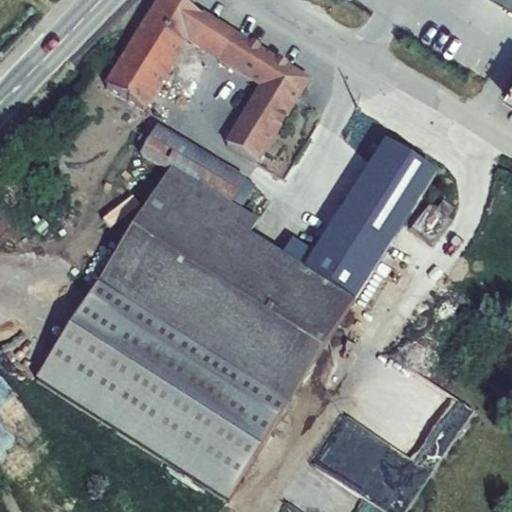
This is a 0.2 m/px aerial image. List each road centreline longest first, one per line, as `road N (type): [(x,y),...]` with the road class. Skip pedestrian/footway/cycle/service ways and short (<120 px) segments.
road 1 (unknown): [(358,56),(295,222)]
road 2 (tertiary): [(102,0),(0,106)]
